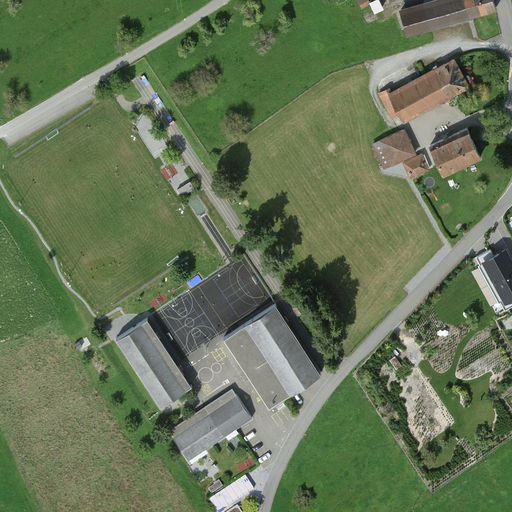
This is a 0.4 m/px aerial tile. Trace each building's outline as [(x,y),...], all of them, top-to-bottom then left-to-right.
[(491,0),(441,0),(402,11),(408,33),(494,9),(491,0)] [(466,86),(452,61),(389,95),(403,120),(466,86)] [(413,153),(402,131),(376,143),(387,166),(413,153)] [(477,155),(465,132),(430,149),(442,173),(477,155)] [(428,168),(421,155),(404,163),(411,177),(428,168)] [(491,248),(476,256),(480,264),(485,262),(506,300),(501,302),(505,310),(511,306),(511,261),(506,249),(495,255),(491,248)] [(317,372),(273,305),(223,338),(267,405),(317,372)] [(186,387),(143,321),(115,339),(158,405),(186,387)] [(250,418),(231,388),(167,429),(186,458),(250,418)] [(220,480),(208,488),(221,506),(232,499),(220,480)]
